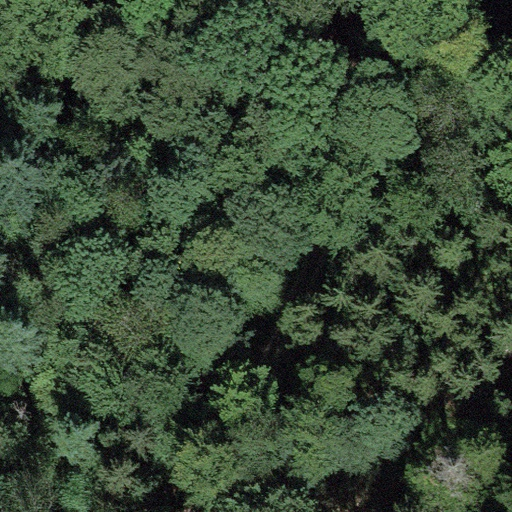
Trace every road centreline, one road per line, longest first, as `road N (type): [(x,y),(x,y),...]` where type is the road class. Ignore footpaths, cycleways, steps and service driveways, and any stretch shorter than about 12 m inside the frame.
road 1 (track): [(428,0),(201,511)]
road 2 (track): [(316,249),(511,205)]
